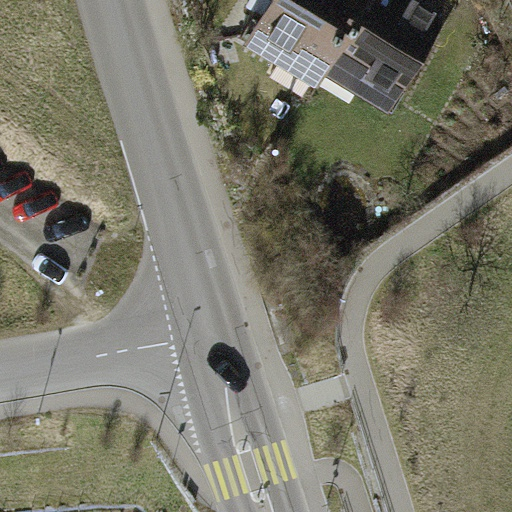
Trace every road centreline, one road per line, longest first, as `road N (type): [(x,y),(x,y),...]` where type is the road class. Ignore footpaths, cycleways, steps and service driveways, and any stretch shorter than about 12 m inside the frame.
road 1 (residential): [(113,0),(216,337)]
road 2 (residential): [(216,337),(0,371)]
road 3 (residential): [(216,337),(264,511)]
